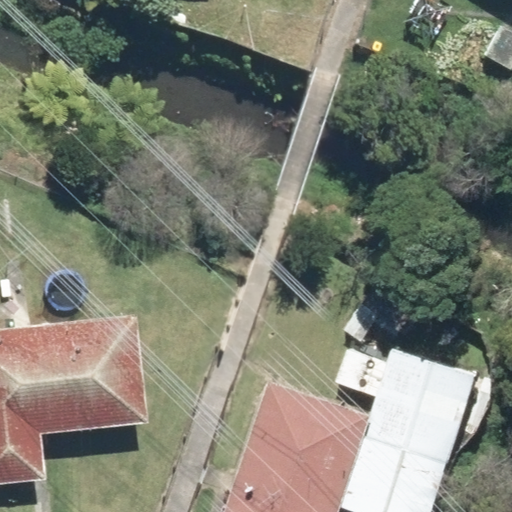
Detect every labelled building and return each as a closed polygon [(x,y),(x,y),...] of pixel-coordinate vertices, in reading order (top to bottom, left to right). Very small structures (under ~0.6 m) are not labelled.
[(511,27),(495,16),(472,50),(509,76),(511,71),(511,27)] [(333,327),(370,365),(422,316),(385,278),(333,327)] [(130,315),(0,326),(0,484),(41,481),(37,436),(140,427),(130,315)] [(439,511),(477,372),(390,348),(372,415),(345,511),(439,511)] [(345,511),(372,415),(263,385),(228,511),(345,511)]
